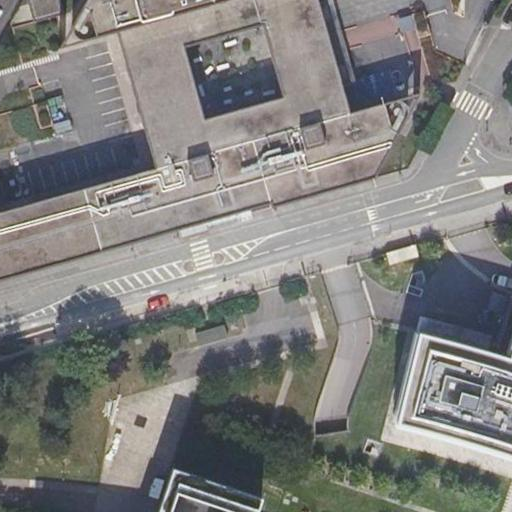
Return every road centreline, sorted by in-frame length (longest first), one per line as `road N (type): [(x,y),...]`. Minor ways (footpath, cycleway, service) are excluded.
road 1 (tertiary): [(0,321),(465,190)]
road 2 (residential): [(465,190),(454,142),(511,43)]
